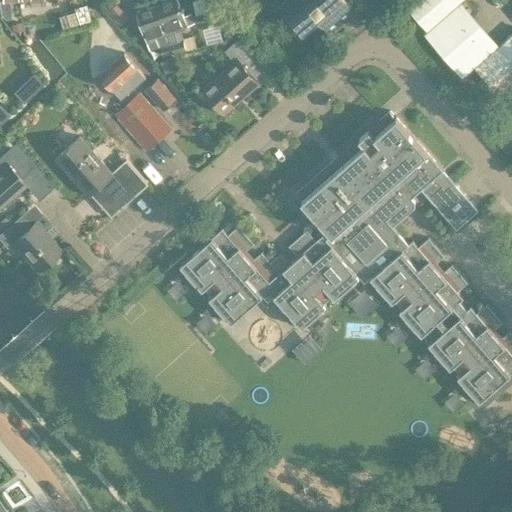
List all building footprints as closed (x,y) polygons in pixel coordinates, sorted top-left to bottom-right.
[(9,0),(0,0),(0,12),(5,18),(11,17),(9,0)] [(180,28),(188,26),(188,25),(184,15),(178,0),(165,0),(157,3),(172,42),(175,54),(186,50),(183,39),(180,28)] [(347,0),(285,0),(280,5),(303,31),(318,18),(331,33),(357,10),(347,0)] [(455,6),(462,0),(417,0),(410,7),(429,30),(426,33),(464,76),(476,65),(496,88),(511,73),(511,34),(494,50),(455,6)] [(116,3),(107,11),(120,26),(129,17),(116,3)] [(175,54),(172,42),(157,3),(136,11),(147,40),(154,38),(157,46),(160,45),(163,57),(175,54)] [(86,8),(75,11),(78,22),(89,19),(86,8)] [(191,13),(184,15),(188,25),(194,22),(191,13)] [(235,13),(229,21),(237,30),(244,24),(235,13)] [(235,37),(233,27),(223,30),(226,40),(235,37)] [(256,77),(265,68),(239,38),(224,51),(234,61),(202,89),(224,113),(260,82),(256,77)] [(121,98),(145,77),(124,52),(100,74),(121,98)] [(33,73),(17,88),(27,98),(43,83),(33,73)] [(163,110),(175,99),(156,78),(144,89),(163,110)] [(147,152),(172,130),(139,93),(114,115),(147,152)] [(396,115),(394,117),(390,111),(298,192),(302,197),(301,198),(332,232),(326,237),(322,233),(316,238),(308,229),(289,245),(297,254),(289,261),(281,252),(270,261),(262,251),(252,260),(245,252),(255,244),(238,224),(228,233),(223,227),(181,264),(186,269),(182,272),(195,286),(198,283),(202,288),(205,286),(213,294),(209,297),(214,302),(210,305),(223,319),(226,317),(231,322),(259,297),(268,307),(277,298),(302,327),(308,321),(310,324),(323,313),(321,310),(327,305),(325,301),(332,294),(336,298),(341,293),(343,296),(357,284),(354,282),(359,277),(364,283),(372,277),(376,282),(373,285),(385,299),(388,296),(394,302),(397,299),(404,307),(401,310),(405,315),(402,318),(414,332),(418,329),(422,334),(450,310),(458,318),(429,343),(434,348),(430,351),(442,365),(445,362),(450,368),(453,365),(460,374),(457,376),(462,382),(459,385),(471,398),(474,395),(479,401),(511,371),(511,332),(510,330),(500,339),(493,330),(503,322),(486,303),(476,312),(471,306),(467,309),(460,302),(464,298),(459,292),(468,283),(452,264),(442,273),(435,264),(445,256),(429,238),(419,246),(413,240),(410,243),(394,226),(416,207),(416,202),(413,198),(423,189),(457,228),(478,209),(396,115)] [(79,136),(55,157),(88,195),(99,185),(109,196),(120,208),(148,183),(127,159),(118,167),(111,173),(79,136)] [(20,179),(29,171),(7,147),(0,153),(0,158),(4,162),(0,165),(0,206),(25,184),(20,179)] [(20,161),(29,171),(32,168),(22,157),(20,161)] [(35,220),(29,225),(20,214),(0,231),(0,240),(7,249),(14,243),(37,269),(60,248),(35,220)]
